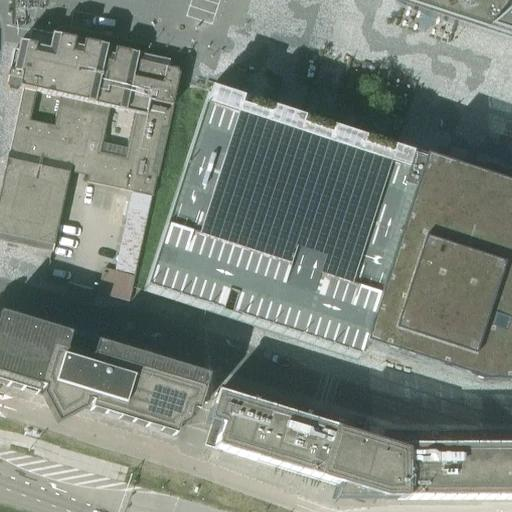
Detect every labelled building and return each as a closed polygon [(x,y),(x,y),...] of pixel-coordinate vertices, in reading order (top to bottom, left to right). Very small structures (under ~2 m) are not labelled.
[(511,0),(381,0),(511,42),(511,0)] [(150,197),(177,76),(174,71),(165,69),(167,62),(50,36),(47,49),(17,43),(15,53),(11,52),(3,86),(6,90),(6,92),(13,94),(13,92),(17,89),(21,90),(0,184),(0,242),(51,253),(70,167),(88,171),(85,183),(150,197)] [(207,91),(142,292),(182,305),(357,362),(360,347),(481,386),(511,386),(511,175),(487,167),(421,160),(207,91)] [(133,277),(102,269),(95,294),(127,303),(133,277)] [(0,385),(36,396),(38,389),(42,390),(40,397),(55,426),(83,411),(85,404),(90,405),(88,412),(174,438),(176,431),(186,425),(190,413),(195,414),(203,390),(206,379),(94,345),(93,347),(80,344),(67,340),(68,337),(0,316),(0,385)] [(354,437),(214,394),(205,424),(211,426),(219,429),(212,449),(334,486),(330,501),(511,501),(511,432),(383,432),(379,445),(354,437)]
